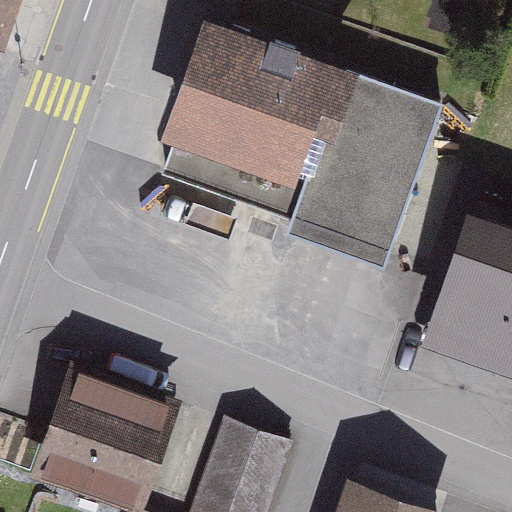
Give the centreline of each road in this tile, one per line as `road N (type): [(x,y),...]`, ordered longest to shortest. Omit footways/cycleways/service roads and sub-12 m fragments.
road 1 (residential): [(0,288),(511,485)]
road 2 (secondary): [(0,261),(92,0)]
